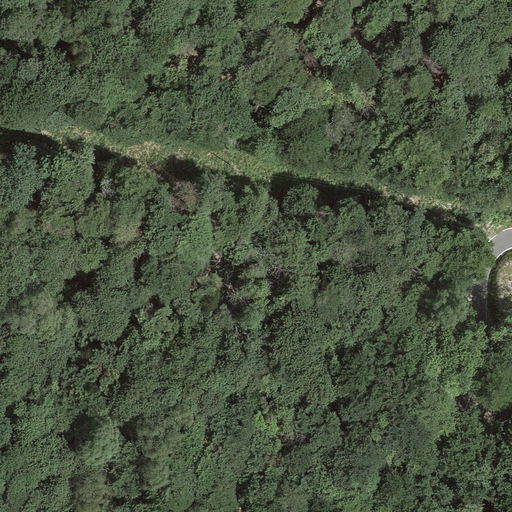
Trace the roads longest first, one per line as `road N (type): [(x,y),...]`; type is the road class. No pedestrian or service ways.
road 1 (unclassified): [(511,238),(482,262),(469,373),(449,422),(388,511)]
road 2 (unclassified): [(483,511),(511,381)]
